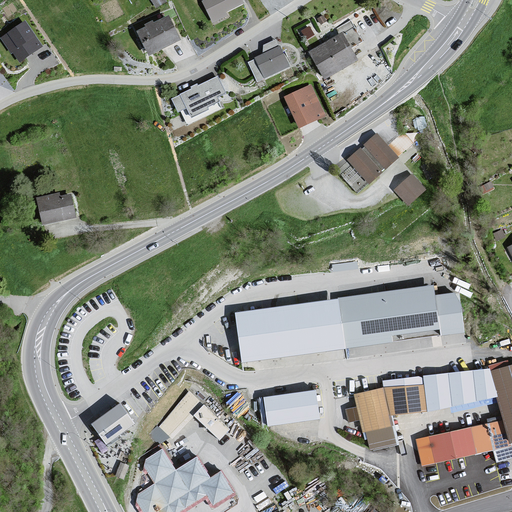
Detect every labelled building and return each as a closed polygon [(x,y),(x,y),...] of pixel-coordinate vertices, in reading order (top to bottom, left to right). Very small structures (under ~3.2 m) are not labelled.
[(243,0),(216,0),(204,7),(217,29),(249,10),(243,0)] [(176,19),(146,33),(156,55),(186,41),(176,19)] [(25,21),(1,38),(21,67),(45,50),(25,21)] [(342,34),(310,51),(327,82),(359,64),(342,34)] [(280,48),(249,62),(258,81),(289,67),(280,48)] [(219,77),(171,100),(178,113),(187,108),(192,117),(221,103),(219,98),(227,94),(219,77)] [(312,85),(286,98),(302,131),(328,118),(312,85)] [(382,133),(352,162),(372,183),(402,154),(382,133)] [(413,175),(396,191),(409,205),(427,190),(413,175)] [(76,196),(39,202),(44,228),(80,222),(76,196)] [(438,283),(340,297),(347,346),(445,332),(438,283)] [(343,347),(336,296),(234,309),(241,360),(343,347)] [(511,365),(492,372),(499,399),(505,420),(511,443),(511,365)] [(383,381),(384,388),(425,385),(428,413),(499,399),(492,372),(383,381)] [(387,388),(355,395),(372,449),(396,444),(390,417),(428,413),(425,385),(387,388)] [(318,386),(266,394),(271,425),(321,418),(318,386)] [(158,428),(171,440),(194,415),(229,446),(241,432),(193,389),(158,428)] [(100,413),(95,419),(108,436),(137,416),(120,396),(100,413)] [(511,443),(505,420),(416,441),(422,466),(511,445),(511,443)] [(138,500),(144,511),(191,511),(209,502),(214,511),(237,499),(223,475),(213,481),(201,461),(177,475),(166,456),(148,467),(160,487),(138,500)]
